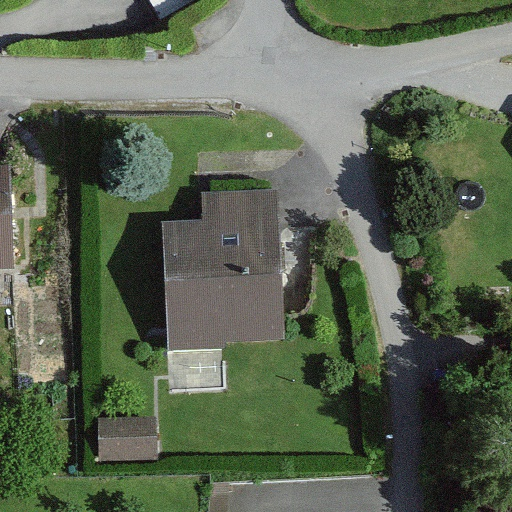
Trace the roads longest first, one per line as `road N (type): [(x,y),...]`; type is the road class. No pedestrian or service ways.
road 1 (residential): [(401,511),(402,350),(324,78)]
road 2 (unclassified): [(257,82),(0,72)]
road 3 (unclassified): [(511,37),(380,74),(324,78)]
